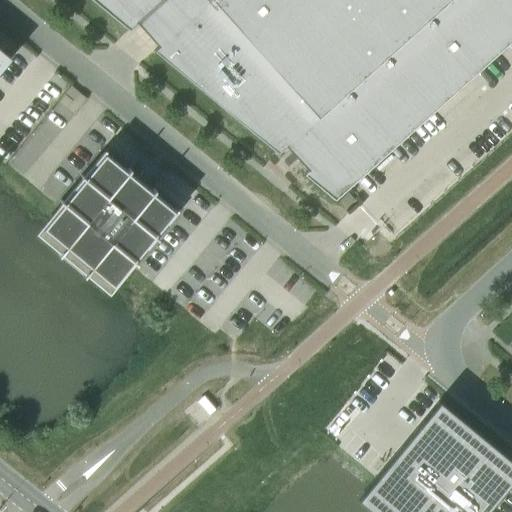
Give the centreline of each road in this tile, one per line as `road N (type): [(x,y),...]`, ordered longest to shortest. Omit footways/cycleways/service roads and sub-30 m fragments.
road 1 (unclassified): [(0,6),(360,301)]
road 2 (unclassified): [(360,301),(511,164)]
road 3 (unclassified): [(270,381),(236,368),(203,373),(108,456)]
road 4 (unclassified): [(270,381),(360,301)]
